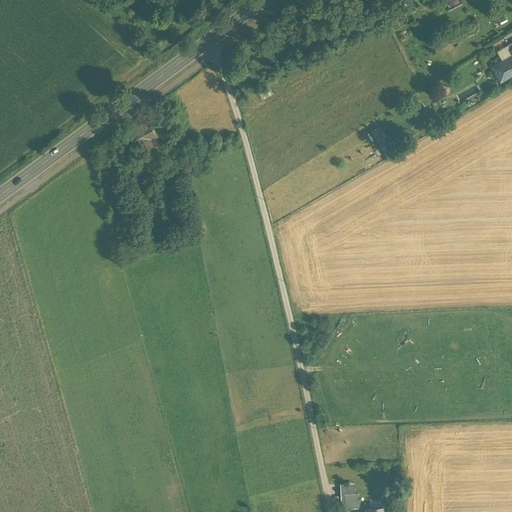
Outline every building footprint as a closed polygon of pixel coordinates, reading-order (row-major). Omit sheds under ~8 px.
[(511,52),(510,50),(507,44),(497,50),(505,63),(511,58),(511,52)] [(511,48),(510,50),(511,52),(511,58),(505,63),(503,64),(501,62),(493,67),(501,81),(511,74),(511,48)] [(273,93),(269,85),(259,90),(263,98),(273,93)] [(149,118),(127,130),(137,147),(156,137),(159,136),(149,118)] [(393,153),(378,127),(372,131),(387,157),(393,153)] [(156,137),(137,147),(147,165),(165,155),(156,137)] [(344,493),(356,492),(355,482),(341,483),(342,507),(345,507),(344,493)] [(356,492),(344,493),(345,507),(359,506),(358,492),(356,492)]
